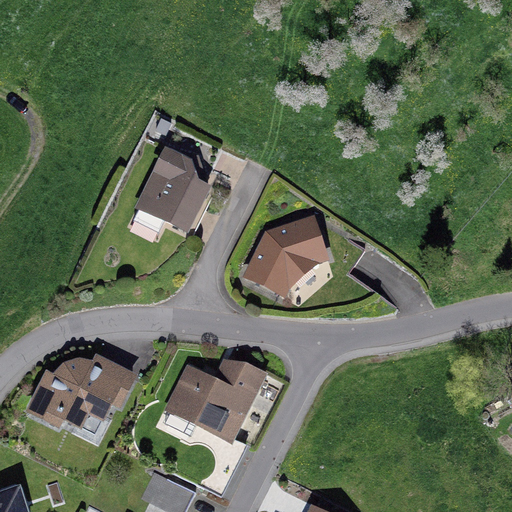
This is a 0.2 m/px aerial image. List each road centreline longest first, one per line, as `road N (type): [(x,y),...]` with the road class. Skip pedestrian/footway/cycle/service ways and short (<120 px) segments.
road 1 (residential): [(320,336),(119,318),(57,332),(0,376)]
road 2 (residential): [(234,511),(320,336)]
road 3 (residential): [(511,304),(389,333),(320,336)]
road 4 (track): [(0,88),(33,112),(44,145),(0,219)]
